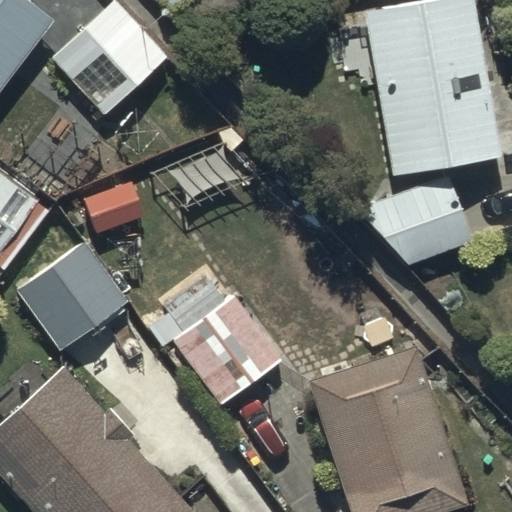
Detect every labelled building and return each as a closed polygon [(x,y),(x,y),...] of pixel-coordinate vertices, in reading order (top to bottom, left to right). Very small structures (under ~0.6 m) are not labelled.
[(0,0),(0,92),(49,29),(10,0),(0,0)] [(157,0),(169,17),(194,0),(157,0)] [(115,7),(51,65),(103,123),(167,65),(115,7)] [(469,8),(357,27),(384,185),(496,166),(469,8)] [(0,177),(0,256),(38,206),(0,177)] [(80,250),(12,295),(56,358),(124,310),(80,250)] [(229,309),(171,350),(218,412),(275,368),(229,309)] [(302,392),(340,511),(460,511),(411,357),(302,392)] [(60,381),(0,433),(0,490),(19,511),(177,511),(123,450),(127,446),(105,421),(100,426),(60,381)]
